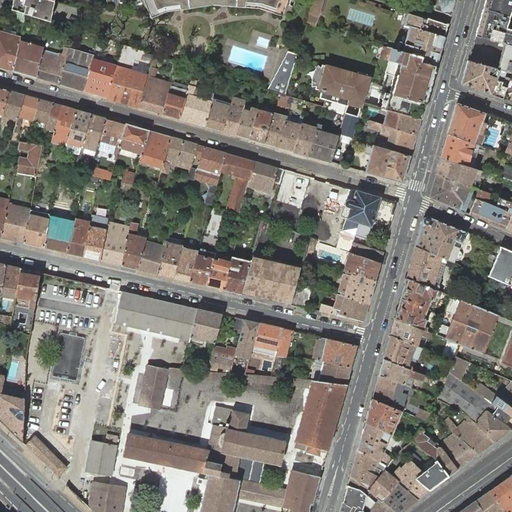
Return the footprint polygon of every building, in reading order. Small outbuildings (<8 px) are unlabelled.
[(50,22),(55,1),(52,0),(13,0),(12,10),(25,14),(25,13),(49,20),(48,21),(50,22)] [(144,0),(149,14),(165,8),(212,0),(260,4),(283,12),(286,0),(144,0)] [(313,0),(310,14),(306,24),(315,27),(319,16),(323,0),(313,0)] [(428,0),(427,5),(436,8),(435,10),(451,14),(454,1),(450,0),(428,0)] [(511,0),(485,0),(475,36),(504,44),(511,45),(511,29),(511,30),(506,28),(511,7),(511,0)] [(436,66),(444,37),(419,29),(423,18),(408,13),(404,25),(410,27),(405,43),(400,42),(398,50),(422,57),(421,62),(436,66)] [(444,37),(448,24),(443,23),(423,17),(423,18),(419,29),(444,37)] [(0,67),(13,71),(19,42),(21,37),(16,35),(1,31),(0,30),(0,67)] [(13,71),(37,78),(43,50),(43,49),(19,42),(13,71)] [(511,45),(504,44),(497,69),(506,71),(511,72),(511,45)] [(91,63),(94,52),(90,51),(89,54),(88,54),(86,60),(73,57),(75,49),(74,49),(75,46),(70,45),(70,48),(59,84),(83,91),(91,63)] [(425,103),(436,66),(421,62),(422,57),(398,50),(392,49),(383,46),(379,58),(389,61),(381,91),(376,106),(388,110),(401,113),(421,119),(425,103)] [(37,78),(59,84),(70,48),(65,47),(63,55),(43,50),(37,78)] [(86,60),(88,54),(75,49),(73,57),(86,60)] [(285,96),(297,54),(288,51),(267,90),(278,93),(285,96)] [(154,54),(150,67),(154,68),(158,55),(154,54)] [(497,69),(468,60),(462,84),(491,94),(503,98),(507,86),(510,78),(504,76),(506,71),(497,69)] [(108,98),(115,70),(91,63),(83,91),(108,98)] [(360,111),(362,102),(369,78),(321,65),(321,68),(315,86),(315,89),(321,91),(319,99),(324,101),(323,107),(324,107),(326,100),(347,106),(345,113),(358,117),(360,111)] [(147,75),(116,67),(115,70),(108,98),(138,107),(147,75)] [(171,86),(171,84),(167,83),(166,88),(149,83),(151,78),(154,68),(150,67),(147,75),(138,107),(163,114),(171,86)] [(166,88),(167,83),(151,78),(149,83),(166,88)] [(213,98),(214,94),(195,88),(195,87),(189,85),(188,91),(187,93),(212,101),(213,98)] [(171,86),(163,114),(179,119),(187,93),(188,91),(171,86)] [(10,91),(0,87),(0,112),(3,114),(10,91)] [(25,95),(10,91),(1,121),(6,122),(8,115),(18,118),(18,117),(25,95)] [(187,93),(179,119),(205,126),(212,101),(187,93)] [(23,118),(33,121),(34,120),(40,99),(25,95),(18,117),(18,118),(14,131),(18,133),(23,118)] [(236,135),(243,110),(246,101),(233,97),(230,106),(223,131),(236,135)] [(223,131),(230,106),(215,102),(216,100),(213,98),(212,101),(205,126),(223,131)] [(62,106),(40,99),(34,120),(33,121),(32,128),(36,129),(37,126),(54,132),(62,106)] [(478,132),(482,134),(483,130),(486,124),(484,123),(482,122),(483,118),(485,113),(458,103),(456,104),(447,134),(474,143),(478,132)] [(77,110),(62,106),(54,132),(51,142),(66,146),(77,110)] [(250,112),(243,110),(236,135),(249,139),(258,110),(251,108),(250,112)] [(264,143),(273,113),(258,109),(258,110),(249,139),(264,143)] [(91,114),(77,110),(66,146),(65,150),(79,154),(80,151),(80,150),(81,149),(91,114)] [(416,134),(421,119),(401,113),(388,110),(384,125),(416,134)] [(287,117),(273,113),(264,143),(278,147),(287,117)] [(352,137),(358,117),(345,113),(339,133),(352,137)] [(106,118),(91,114),(81,149),(80,150),(80,151),(82,152),(95,155),(96,150),(96,149),(106,118)] [(303,119),(304,116),(300,115),(299,118),(298,123),(290,121),(292,116),(288,115),(287,117),(278,147),(294,152),(303,119)] [(127,124),(106,118),(96,149),(117,156),(119,148),(127,124)] [(309,156),(318,124),(314,123),(313,128),(305,125),(307,121),(303,119),(294,152),(309,156)] [(410,155),(416,134),(384,125),(369,120),(367,127),(381,131),(377,146),(410,155)] [(511,132),(511,123),(507,121),(502,136),(510,138),(511,132)] [(149,131),(127,124),(119,148),(141,154),(149,131)] [(322,125),(318,124),(309,156),(331,162),(338,136),(321,131),(322,125)] [(0,138),(11,140),(13,133),(0,131),(0,138)] [(171,137),(149,131),(141,154),(139,164),(161,171),(171,137)] [(479,145),(481,146),(485,135),(484,134),(482,134),(478,132),(474,143),(479,145)] [(467,166),(474,143),(447,134),(441,158),(467,166)] [(184,141),(171,137),(161,171),(168,173),(170,164),(177,166),(184,141)] [(197,144),(184,141),(177,166),(190,170),(197,144)] [(27,143),(21,142),(20,149),(30,151),(29,159),(20,157),(19,164),(34,167),(38,168),(39,161),(42,145),(27,143)] [(478,148),(479,145),(474,143),(467,166),(472,168),(474,163),(474,160),(477,152),(478,148)] [(226,153),(197,144),(190,170),(188,176),(210,183),(207,192),(203,195),(205,200),(204,203),(211,204),(216,185),(221,170),(226,153)] [(403,183),(410,155),(377,146),(374,145),(373,147),(369,146),(367,153),(371,154),(366,172),(403,183)] [(255,161),(226,153),(221,170),(237,175),(228,209),(240,212),(248,186),(250,179),(255,161)] [(475,169),(472,168),(467,166),(441,158),(436,173),(469,185),(475,169)] [(274,182),(280,184),(280,181),(283,169),(255,161),(250,179),(248,186),(250,187),(255,188),(255,191),(262,193),(263,191),(271,193),(274,182)] [(511,166),(501,162),(496,176),(511,180),(511,166)] [(34,167),(19,164),(18,172),(33,175),(34,167)] [(112,172),(92,166),(89,174),(100,177),(110,180),(112,172)] [(132,185),(136,172),(127,169),(122,183),(132,185)] [(475,188),(469,185),(436,173),(430,196),(430,197),(469,213),(475,200),(470,198),(475,188)] [(298,174),(283,226),(295,231),(310,178),(298,174)] [(156,190),(158,182),(153,180),(150,189),(151,189),(156,190)] [(122,183),(118,182),(117,187),(137,191),(138,186),(132,185),(122,183)] [(150,189),(139,186),(137,196),(149,199),(151,189),(150,189)] [(329,201),(331,191),(323,189),(321,200),(329,201)] [(511,213),(511,201),(500,197),(496,207),(487,203),(490,193),(479,189),(475,200),(469,213),(506,228),(511,213)] [(381,198),(357,190),(354,200),(350,199),(346,201),(346,204),(347,207),(346,207),(344,208),(342,214),(343,216),(343,218),(360,223),(356,236),(367,240),(371,227),(373,227),(381,198)] [(8,204),(9,199),(0,197),(0,237),(1,238),(8,204)] [(24,243),(30,209),(23,207),(16,206),(8,204),(1,238),(24,243)] [(35,210),(30,209),(24,243),(44,248),(49,219),(50,213),(46,213),(46,215),(34,213),(35,210)] [(100,260),(106,230),(107,223),(108,222),(108,220),(91,216),(90,222),(89,225),(83,257),(100,260)] [(423,219),(415,247),(447,260),(455,240),(458,242),(463,244),(467,232),(429,217),(425,217),(423,218),(423,219)] [(44,248),(68,253),(75,222),(70,221),(70,224),(49,219),(44,248)] [(90,222),(75,219),(75,222),(68,253),(83,257),(89,225),(90,222)] [(107,223),(106,230),(128,234),(128,233),(130,226),(108,222),(107,223)] [(138,223),(131,222),(128,233),(128,234),(122,266),(137,269),(146,241),(147,237),(135,234),(138,223)] [(106,230),(100,260),(122,266),(128,234),(106,230)] [(310,237),(297,232),(294,242),(307,246),(310,237)] [(307,246),(303,260),(308,262),(309,262),(315,239),(310,237),(307,246)] [(455,240),(447,260),(454,263),(456,260),(459,251),(460,248),(456,247),(458,242),(455,240)] [(158,274),(167,244),(163,242),(162,245),(157,244),(154,243),(146,241),(137,269),(158,274)] [(355,242),(352,253),(354,254),(381,262),(384,252),(355,242)] [(182,248),(167,244),(158,274),(174,278),(182,248)] [(506,284),(510,285),(511,282),(511,279),(511,250),(501,246),(488,276),(497,280),(506,284)] [(406,279),(438,291),(440,286),(435,284),(441,261),(446,263),(447,260),(415,247),(406,279)] [(185,248),(182,248),(174,278),(190,281),(197,253),(198,252),(195,251),(185,248)] [(349,252),(343,271),(346,272),(352,253),(349,252)] [(197,253),(190,281),(206,285),(214,258),(197,253)] [(352,253),(346,272),(376,280),(381,262),(354,254),(352,253)] [(301,267),(252,256),(252,257),(249,266),(242,292),(291,304),(301,267)] [(206,285),(223,289),(231,262),(217,258),(214,258),(206,285)] [(223,289),(242,293),(249,266),(247,265),(231,261),(231,262),(223,289)] [(435,284),(440,286),(446,263),(441,261),(435,284)] [(16,295),(21,268),(6,264),(1,293),(5,293),(6,290),(14,292),(13,295),(16,295)] [(16,330),(30,335),(34,308),(40,272),(21,268),(16,295),(14,304),(12,317),(11,327),(16,330)] [(346,272),(343,271),(337,294),(339,294),(346,272)] [(376,280),(346,272),(339,294),(369,303),(376,280)] [(441,295),(442,292),(438,291),(406,279),(401,298),(427,309),(432,298),(434,300),(437,294),(441,295)] [(306,308),(312,287),(300,283),(294,305),(306,308)] [(198,309),(121,291),(113,322),(189,340),(191,335),(198,309)] [(369,303),(339,294),(336,306),(334,306),(322,302),(319,311),(364,322),(369,303)] [(483,354),(499,315),(460,299),(451,296),(443,315),(435,334),(444,338),(460,344),(483,354)] [(395,318),(427,331),(428,328),(424,326),(426,320),(423,319),(427,309),(401,298),(395,318)] [(191,335),(189,340),(189,343),(202,347),(204,339),(207,340),(215,342),(222,314),(198,309),(191,335)] [(0,315),(0,322),(11,327),(12,317),(0,315)] [(244,319),(235,317),(231,332),(240,334),(244,319)] [(433,333),(427,331),(395,318),(390,335),(420,347),(424,337),(428,338),(430,339),(433,333)] [(259,323),(244,319),(240,334),(235,355),(249,359),(253,345),(259,323)] [(259,323),(253,345),(278,350),(284,328),(259,323)] [(277,356),(284,357),(286,357),(293,330),(284,328),(278,350),(277,356)] [(511,331),(511,334),(501,362),(511,366),(511,331)] [(417,359),(422,348),(420,347),(390,335),(383,359),(407,368),(412,357),(417,359)] [(315,360),(324,361),(351,368),(357,345),(321,337),(315,360)] [(213,350),(208,367),(223,371),(224,368),(231,370),(235,356),(233,348),(218,344),(213,350)] [(271,374),(271,376),(282,377),(284,357),(277,356),(275,361),(271,374)] [(459,379),(467,361),(455,356),(453,360),(449,372),(459,379)] [(417,359),(412,357),(407,368),(413,370),(417,359)] [(265,372),(271,374),(275,361),(269,359),(265,372)] [(422,381),(424,374),(413,370),(407,368),(383,359),(379,375),(410,388),(414,378),(422,381)] [(324,361),(318,381),(346,384),(351,368),(324,361)] [(166,375),(167,369),(148,365),(139,405),(159,408),(166,375)] [(207,371),(182,369),(175,368),(170,368),(167,369),(166,375),(310,388),(312,380),(282,377),(271,376),(245,374),(230,373),(207,371)] [(480,395),(459,379),(449,372),(444,382),(437,399),(453,407),(456,408),(460,408),(468,415),(475,423),(495,442),(511,429),(511,418),(493,404),(491,403),(480,395)] [(412,389),(410,388),(379,375),(372,398),(401,411),(403,406),(401,406),(397,404),(400,393),(404,395),(409,397),(412,389)] [(318,381),(312,380),(310,388),(295,441),(307,445),(305,450),(319,454),(320,448),(328,450),(346,384),(318,381)] [(491,403),(496,395),(486,388),(480,395),(491,403)] [(0,397),(0,420),(23,443),(25,399),(1,393),(0,397)] [(511,418),(511,406),(506,402),(496,395),(491,403),(493,404),(511,418)] [(372,398),(366,422),(392,433),(393,434),(402,412),(401,411),(372,398)] [(312,504),(320,476),(291,470),(286,490),(258,484),(248,482),(253,460),(240,457),(235,479),(229,478),(230,474),(223,472),(223,469),(227,453),(225,453),(226,448),(226,447),(225,447),(225,446),(224,446),(224,445),(224,444),(224,443),(224,442),(224,441),(224,440),(225,439),(225,438),(225,437),(225,436),(226,436),(226,435),(227,435),(227,434),(228,434),(229,434),(229,433),(230,433),(231,428),(232,429),(237,410),(217,406),(213,424),(215,425),(209,450),(130,432),(128,438),(126,450),(125,454),(204,472),(209,473),(200,511),(232,511),(236,497),(283,507),(291,509),(289,511),(308,511),(311,503),(312,504)] [(425,422),(429,413),(420,409),(416,418),(425,422)] [(250,413),(237,410),(232,429),(231,428),(230,433),(229,433),(229,434),(228,434),(227,434),(227,435),(226,435),(226,436),(225,436),(225,437),(225,438),(225,439),(224,440),(224,441),(224,442),(224,443),(224,444),(224,445),(224,446),(225,446),(225,447),(226,447),(226,448),(225,453),(227,453),(223,469),(223,472),(230,474),(229,478),(235,479),(240,457),(253,460),(264,462),(279,466),(281,460),(281,459),(281,458),(283,449),(283,448),(283,447),(285,441),(246,432),(250,413)] [(478,454),(495,442),(475,423),(468,415),(466,417),(468,419),(466,420),(465,419),(457,427),(447,417),(442,422),(456,434),(478,454)] [(380,462),(386,465),(392,458),(383,453),(392,433),(366,422),(358,449),(380,462)] [(23,443),(27,446),(28,445),(35,438),(24,427),(23,443)] [(449,476),(458,469),(440,446),(421,427),(412,440),(436,459),(437,461),(449,476)] [(458,469),(478,454),(456,434),(440,446),(458,469)] [(27,446),(59,478),(67,469),(58,460),(52,454),(35,438),(28,445),(27,446)] [(116,444),(92,440),(86,470),(110,474),(116,444)] [(305,451),(305,450),(307,445),(295,441),(294,448),(305,451)] [(422,460),(406,446),(401,450),(403,452),(417,465),(422,460)] [(377,466),(385,470),(388,466),(386,465),(380,462),(358,449),(351,472),(370,487),(377,479),(374,472),(377,466)] [(403,452),(401,450),(393,457),(395,459),(403,452)] [(52,454),(58,460),(60,458),(54,452),(52,454)] [(418,499),(430,491),(415,478),(424,471),(418,465),(416,467),(419,469),(411,473),(401,464),(395,459),(393,457),(392,458),(386,465),(388,466),(385,470),(401,484),(418,499)] [(430,491),(449,476),(437,461),(436,459),(435,461),(436,462),(424,471),(415,478),(430,491)] [(248,482),(258,484),(264,462),(253,460),(248,482)] [(378,498),(382,501),(401,484),(385,470),(377,479),(370,487),(351,472),(348,485),(364,492),(365,493),(368,490),(378,498)] [(511,511),(511,478),(510,476),(490,490),(505,511),(511,511)] [(93,511),(121,511),(125,489),(93,484),(91,509),(93,511)] [(382,501),(394,511),(401,511),(418,499),(401,484),(382,501)] [(348,485),(339,511),(368,511),(376,501),(365,493),(364,492),(348,485)] [(505,511),(490,490),(476,500),(484,511),(505,511)] [(394,511),(382,501),(378,498),(376,501),(368,511),(394,511)] [(484,511),(476,500),(459,511),(484,511)]
